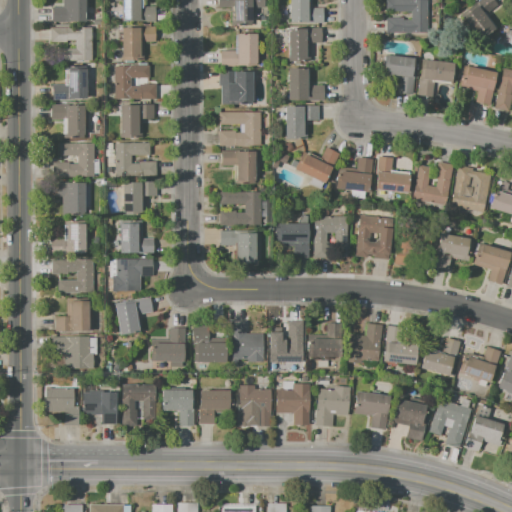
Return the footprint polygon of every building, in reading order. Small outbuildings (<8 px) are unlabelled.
[(53,9),(53,24),(87,24),(87,0),(64,0),(64,9),(53,9)] [(110,0),(110,3),(123,3),(123,23),(157,24),(157,8),(143,7),(143,0),(110,0)] [(220,0),(267,0),(267,9),(255,9),(255,24),(235,24),(235,9),(220,9),(220,0)] [(289,0),(290,24),(323,23),(322,8),(310,8),(310,0),(289,0)] [(388,0),(428,0),(428,34),(387,34),(387,19),(404,19),(404,22),(413,22),(413,13),(388,13),(388,0)] [(492,0),(480,0),(476,3),(478,6),(465,16),(482,39),(496,29),(486,15),(498,7),(492,0)] [(288,29),(288,61),(308,60),(307,42),(321,42),(320,28),(288,29)] [(51,29),(51,44),(69,44),(69,41),(76,41),(76,50),(58,50),(58,62),(93,62),(93,29),(51,29)] [(124,29),(124,62),(144,61),(144,44),(156,44),(156,29),(124,29)] [(222,67),(258,67),(258,36),(240,36),(240,52),(222,52),(222,67)] [(388,57),(418,61),(413,95),(398,93),(400,78),(386,76),(388,57)] [(423,61),(418,96),(433,98),(435,83),(454,86),(457,66),(423,61)] [(115,67),(115,101),(158,101),(157,85),(140,85),(140,88),(131,88),(131,80),(150,80),(150,67),(115,67)] [(467,67),(499,75),(491,107),(476,103),(479,92),(462,88),(467,67)] [(288,68),(288,97),(322,97),(322,83),(307,83),(307,68),(288,68)] [(511,71),(504,70),(496,109),(511,113),(511,109),(511,96),(511,92),(511,71)] [(54,86),(54,101),(89,101),(89,71),(70,71),(70,85),(54,86)] [(221,72),(256,73),(255,106),(234,105),(234,87),(220,87),(221,72)] [(51,106),(52,121),(68,121),(68,139),(86,139),(86,105),(51,106)] [(284,105),(285,137),(306,137),(306,121),(318,120),(318,105),(284,105)] [(122,106),(123,136),(144,135),(143,120),(155,120),(155,106),(122,106)] [(220,113),(261,113),(261,147),(220,147),(220,132),(237,132),(237,134),(245,134),(245,126),(221,126),(220,113)] [(286,151),(283,145),(290,142),(293,148),(286,151)] [(58,145),(95,145),(95,178),(55,178),(55,163),(71,163),(71,166),(79,166),(80,157),(58,157),(58,145)] [(115,145),(115,178),(157,178),(157,163),(142,163),(142,165),(131,165),(131,156),(150,156),(150,145),(115,145)] [(340,154),(326,184),(295,169),(304,150),(320,158),(326,147),(340,154)] [(223,152),(257,152),(257,185),(238,185),(238,166),(223,166),(223,152)] [(288,156),(283,164),(279,162),(283,154),(288,156)] [(377,155),(374,190),(408,193),(410,174),(389,172),(391,157),(377,155)] [(339,190),(368,193),(371,160),(355,158),(354,170),(341,169),(339,190)] [(420,166),(414,199),(444,205),(451,166),(437,163),(434,178),(437,179),(435,188),(427,186),(430,168),(420,166)] [(457,166),(449,206),(481,213),(488,175),(473,172),(473,170),(457,166)] [(53,184),(88,184),(87,217),(63,217),(64,199),(53,199),(53,184)] [(124,184),(124,216),(145,216),(145,199),(157,199),(157,184),(124,184)] [(495,188),(511,193),(511,214),(489,207),(495,188)] [(221,194),(261,194),(261,226),(221,226),(221,212),(238,212),(238,214),(246,214),(246,206),(221,206),(221,194)] [(357,216),(353,257),(386,260),(388,228),(380,228),(380,218),(357,216)] [(312,217),(311,258),(327,259),(327,241),(325,241),(325,233),(332,233),(332,258),(345,258),(345,217),(312,217)] [(277,223),(307,224),(306,259),(291,258),(291,242),(276,242),(277,223)] [(53,254),(88,255),(88,224),(69,224),(69,240),(53,240),(53,254)] [(121,224),(121,253),(155,253),(155,239),(140,239),(140,224),(121,224)] [(393,264),(408,266),(409,254),(425,255),(427,232),(396,229),(393,264)] [(221,232),(253,234),(252,264),(237,264),(238,247),(220,246),(221,232)] [(438,233),(471,239),(467,261),(450,258),(448,269),(432,266),(438,233)] [(479,244),(510,254),(500,285),(485,281),(489,270),(473,265),(479,244)] [(53,259),(94,259),(93,293),(58,292),(58,280),(79,281),(79,273),(69,272),(69,275),(53,275),(53,259)] [(118,259),(154,260),(153,277),(139,276),(139,291),(117,290),(118,259)] [(117,335),(111,307),(148,300),(151,313),(135,316),(138,331),(117,335)] [(68,301),(91,301),(92,332),(56,333),(56,317),(68,317),(68,301)] [(229,322),(228,368),(236,368),(236,360),(245,360),(245,363),(261,363),(262,334),(244,333),(245,322),(229,322)] [(302,322),(301,363),(270,363),(270,356),(267,356),(267,334),(284,334),(284,346),(289,346),(289,322),(302,322)] [(325,324),(325,337),(306,337),(306,351),(308,351),(308,358),(338,359),(339,325),(325,324)] [(380,326),(376,363),(359,361),(359,364),(347,363),(350,335),(364,337),(365,324),(380,326)] [(412,366),(381,362),(385,326),(400,328),(398,344),(415,346),(412,366)] [(191,327),(190,362),(223,362),(223,343),(207,343),(207,328),(191,327)] [(183,329),(182,363),(149,362),(149,340),(168,340),(168,328),(183,329)] [(50,337),(87,337),(87,354),(91,354),(91,370),(65,369),(66,353),(50,353),(50,337)] [(418,368),(449,377),(459,343),(444,339),(440,353),(424,349),(418,368)] [(499,352),(488,384),(459,374),(467,353),(481,358),(484,347),(499,352)] [(511,355),(510,355),(496,388),(511,394),(511,355)] [(315,384),(316,375),(328,376),(328,384),(315,384)] [(119,386),(120,427),(134,426),(134,408),(132,408),(132,401),(140,401),(140,420),(154,419),(154,385),(119,386)] [(274,390),(274,413),(291,413),(291,424),(308,425),(308,385),(290,385),(290,390),(274,390)] [(237,386),(237,412),(254,412),(254,427),(270,426),(270,390),(254,390),(254,386),(237,386)] [(316,390),(314,425),(331,426),(331,415),(347,416),(348,388),(333,387),(332,391),(316,390)] [(43,389),(71,389),(71,406),(76,406),(76,425),(61,425),(61,412),(43,412),(43,389)] [(159,391),(191,391),(191,426),(177,426),(177,408),(159,408),(159,391)] [(196,391),(196,424),(212,424),(212,411),(227,411),(227,391),(196,391)] [(356,392),(388,397),(383,431),(368,429),(370,416),(353,414),(356,392)] [(80,394),(113,394),(113,423),(97,423),(97,415),(80,415),(80,394)] [(427,433),(438,399),(469,409),(457,449),(444,445),(449,429),(451,430),(454,422),(445,419),(439,437),(427,433)] [(395,400),(426,407),(418,442),(404,439),(407,427),(390,423),(395,400)] [(473,417),(504,426),(497,447),(481,442),(477,452),(463,448),(473,417)] [(175,511),(176,503),(196,504),(196,511),(175,511)] [(219,511),(252,511),(253,503),(219,504),(219,511)] [(263,511),(264,503),(284,503),(283,511),(263,511)]
